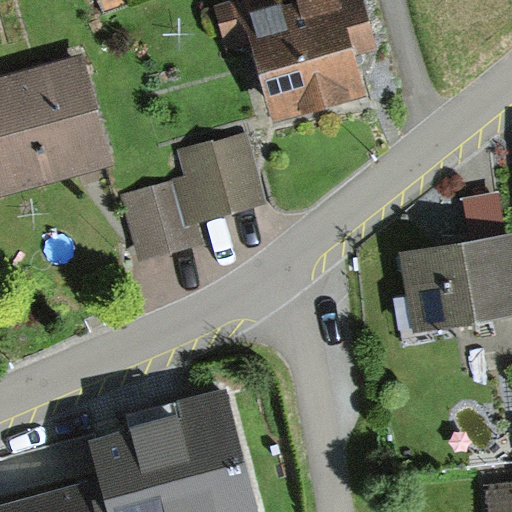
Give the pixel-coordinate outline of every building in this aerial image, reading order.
[(270,120),(367,94),(353,43),(374,37),(363,0),(229,0),(213,4),(226,50),(249,43),(270,120)] [(0,195),(110,164),(80,59),(0,81),(0,195)] [(187,179),(124,195),(139,257),(203,241),(198,222),(267,204),(248,132),(179,150),(187,179)] [(498,194),(460,202),(469,243),(506,235),(498,194)] [(511,314),(511,234),(506,235),(469,243),(398,256),(413,333),(511,314)] [(130,429),(91,440),(102,478),(111,511),(259,511),(225,389),(127,416),(130,429)] [(111,511),(102,478),(0,505),(0,511),(111,511)] [(511,511),(511,478),(483,482),(486,511),(511,511)]
